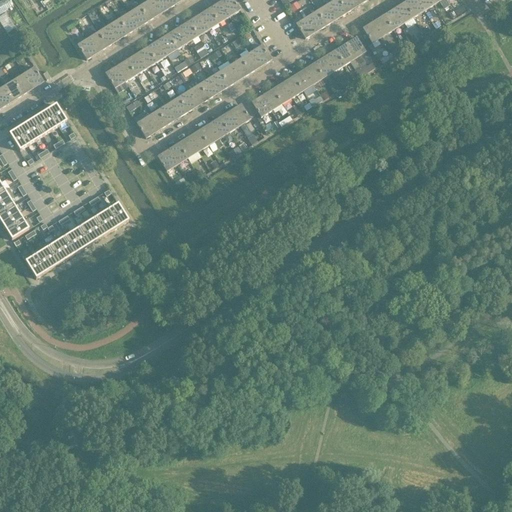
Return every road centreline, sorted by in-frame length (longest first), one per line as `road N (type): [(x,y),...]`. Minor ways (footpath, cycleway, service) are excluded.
road 1 (tertiary): [(511,126),(138,359)]
road 2 (residential): [(88,68),(140,145),(150,148),(345,22),(397,0)]
road 3 (tertiary): [(0,313),(30,355),(60,373),(109,377),(138,359)]
road 4 (tertiary): [(138,359),(98,366),(67,360),(27,335),(0,295)]
road 5 (unknown): [(406,376),(455,448),(511,491)]
road 6 (residential): [(210,0),(184,7),(88,68)]
